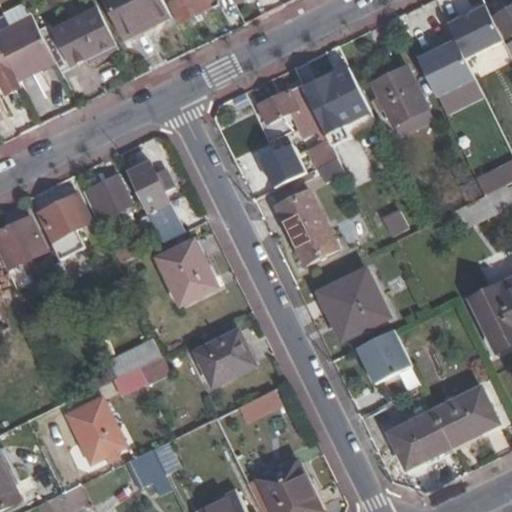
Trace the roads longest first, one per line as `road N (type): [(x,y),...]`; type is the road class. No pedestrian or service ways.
road 1 (residential): [(173,94),(379,511)]
road 2 (residential): [(365,0),(173,94)]
road 3 (residential): [(173,94),(0,179)]
